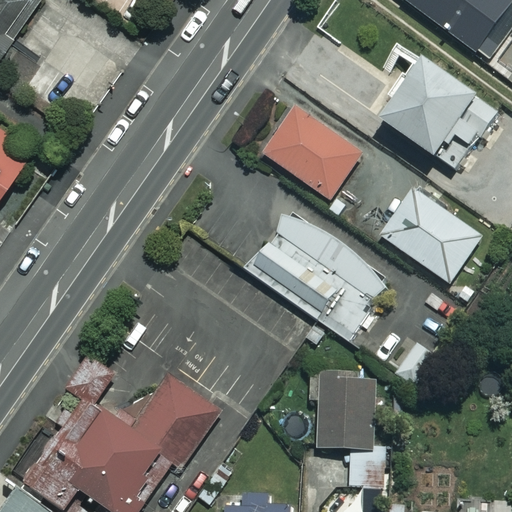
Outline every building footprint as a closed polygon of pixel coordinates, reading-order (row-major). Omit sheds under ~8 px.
[(0,0),(0,61),(44,0),(43,0),(0,0)] [(511,30),(511,0),(405,0),(488,62),(511,30)] [(498,114),(427,62),(385,119),(457,171),(498,114)] [(367,154),(299,108),(266,155),(334,202),(367,154)] [(0,196),(32,151),(0,128),(0,196)] [(486,238),(412,188),(380,235),(454,285),(486,238)] [(393,281),(295,211),(251,272),(357,348),(381,316),(372,310),(393,281)] [(441,357),(416,342),(397,375),(421,389),(441,357)] [(63,388),(80,401),(20,479),(58,508),(77,484),(112,511),(132,511),(215,404),(168,368),(126,423),(95,400),(113,375),(88,356),(63,388)] [(339,367),(313,366),(312,402),(321,403),(319,450),(353,451),(352,488),(386,490),(388,453),(376,452),(379,380),(339,378),(339,367)] [(0,496),(0,511),(81,511),(79,510),(77,511),(49,511),(10,483),(0,496)] [(294,511),(295,508),(273,508),(273,494),(245,493),(245,507),(228,506),(227,511),(294,511)]
